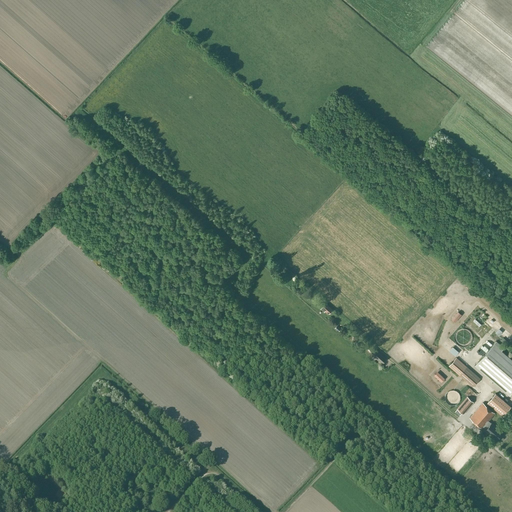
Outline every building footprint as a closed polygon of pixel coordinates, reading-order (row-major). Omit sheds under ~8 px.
[(325,303),(320,309),(324,312),(325,310),(328,313),(332,309),(325,303)] [(511,359),(501,350),(504,348),(496,341),(474,366),(509,396),(511,392),(511,359)] [(480,342),(474,355),(478,357),(481,349),(485,350),(487,345),(480,342)] [(449,349),(455,354),(459,350),(452,345),(449,349)] [(378,352),(374,356),(382,363),(386,359),(378,352)] [(449,366),(472,386),(480,378),(456,357),(449,366)] [(462,396),(462,395),(462,394),(461,392),(460,390),(460,389),(459,388),(457,388),(455,387),(454,387),(452,387),(451,388),(450,389),(448,390),(448,391),(447,393),(446,394),(446,395),(447,397),(447,399),(448,400),(449,401),(450,402),(452,403),(453,403),(455,403),(456,403),(457,402),(458,402),(460,400),(461,399),(462,398),(462,396)] [(511,406),(495,393),(487,402),(503,416),(511,406)] [(459,416),(462,413),(463,414),(473,402),(467,396),(457,409),(455,412),(459,416)] [(495,413),(483,402),(469,418),(481,428),(483,426),(486,429),(485,430),(496,439),(502,432),(491,423),(488,420),(495,413)]
